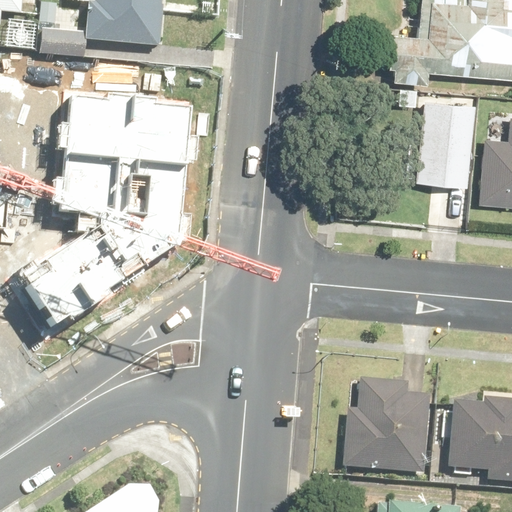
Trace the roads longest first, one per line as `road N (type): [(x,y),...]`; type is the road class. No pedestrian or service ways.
road 1 (tertiary): [(256,280),(282,0)]
road 2 (tertiary): [(0,459),(164,358),(248,360)]
road 3 (residential): [(256,280),(511,303)]
road 4 (tertiary): [(238,511),(248,360)]
